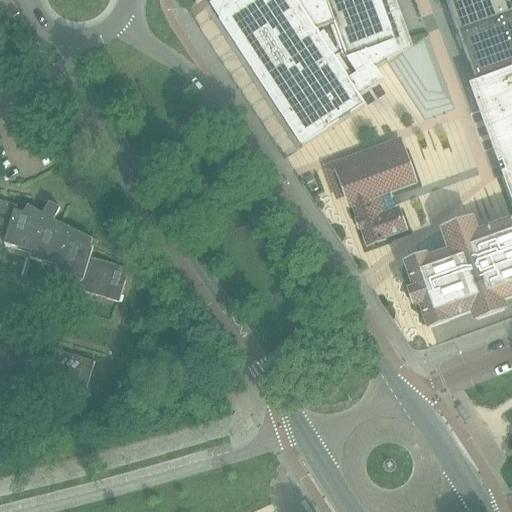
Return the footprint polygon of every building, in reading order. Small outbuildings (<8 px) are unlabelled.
[(232,0),(225,3),(211,8),(219,21),(302,149),(365,108),(357,95),(381,79),(376,71),(413,47),(395,0),(232,0)] [(511,0),(444,0),(447,6),(448,6),(448,8),(447,8),(457,34),(458,34),(460,39),(459,39),(468,66),(469,65),(477,87),(471,89),(479,112),(485,109),(499,148),(493,150),(499,166),(503,164),(507,175),(503,177),(511,201),(511,224),(476,237),(472,224),(443,234),(450,254),(444,257),(442,252),(432,256),(433,260),(427,263),(425,259),(424,260),(405,267),(415,292),(409,294),(415,307),(420,306),(429,330),(449,322),(448,321),(472,313),(474,319),(478,321),(504,311),(501,303),(511,298),(511,0)] [(400,189),(410,186),(414,184),(399,142),(367,153),(345,162),(326,168),(337,200),(346,197),(350,208),(353,206),(368,246),(383,241),(382,239),(405,231),(397,211),(387,215),(380,196),(400,189)] [(0,238),(5,240),(4,246),(31,254),(29,260),(56,268),(54,274),(82,282),(83,283),(90,258),(93,249),(66,241),(68,234),(41,226),(43,221),(15,213),(17,207),(0,201),(0,238)] [(129,270),(90,258),(83,283),(82,282),(79,292),(119,304),(129,270)] [(0,347),(0,383),(13,387),(14,384),(15,384),(24,355),(0,347)] [(26,351),(24,355),(15,384),(42,392),(44,384),(45,385),(53,359),(26,351)] [(55,351),(53,359),(45,385),(84,397),(95,363),(55,351)]
